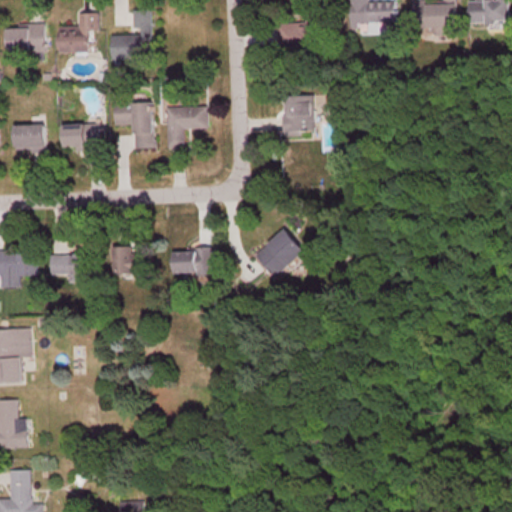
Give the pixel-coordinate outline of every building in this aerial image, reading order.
[(463,29),(463,0),(419,0),(419,29),(463,29)] [(511,0),(475,1),(475,26),(511,24),(511,0)] [(359,4),(359,25),(402,25),(402,4),(359,4)] [(167,13),(168,51),(209,50),(208,26),(184,27),(184,12),(167,13)] [(310,25),(295,25),(295,46),(334,46),(334,12),(310,12),(310,25)] [(140,38),(117,38),(117,63),(157,62),(156,13),(139,13),(140,38)] [(104,35),(104,16),(84,16),(84,29),(65,29),(65,55),(100,55),(99,35),(104,35)] [(50,27),(11,27),(12,53),(51,53),(50,27)] [(290,98),(290,134),(320,134),(320,98),(290,98)] [(161,149),(161,105),(120,105),(120,127),(141,127),(141,149),(161,149)] [(212,109),(174,109),(174,131),(212,131),(212,109)] [(70,153),(108,153),(108,126),(70,126),(70,153)] [(21,127),(21,154),(51,154),(51,127),(21,127)] [(311,254),(292,230),(261,256),(280,279),(311,254)] [(117,248),(117,277),(155,277),(155,255),(138,255),(138,248),(117,248)] [(178,251),(178,277),(219,277),(219,251),(178,251)] [(24,289),(24,278),(43,277),(43,253),(0,252),(0,277),(7,278),(7,289),(24,289)] [(97,257),(56,257),(56,283),(97,283),(97,257)] [(0,386),(27,386),(26,360),(36,360),(35,330),(0,330),(0,386)] [(0,402),(0,451),(32,451),(32,421),(23,421),(23,403),(0,402)] [(16,502),(1,502),(0,511),(47,511),(48,506),(36,506),(35,473),(15,473),(16,502)] [(82,475),(82,495),(103,495),(103,475),(82,475)]
